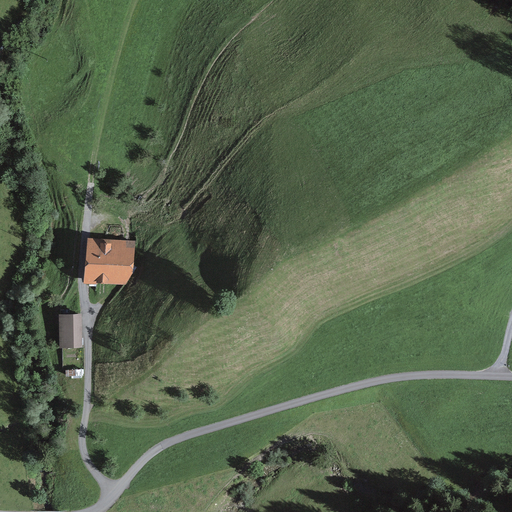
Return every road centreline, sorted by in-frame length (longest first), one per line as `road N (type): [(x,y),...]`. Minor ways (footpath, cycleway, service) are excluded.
road 1 (unclassified): [(91,511),(149,453),(179,437),(384,379),(511,375)]
road 2 (track): [(114,493),(83,449),(88,183)]
